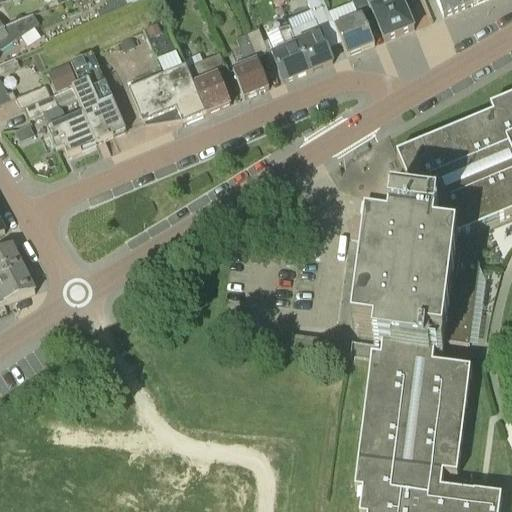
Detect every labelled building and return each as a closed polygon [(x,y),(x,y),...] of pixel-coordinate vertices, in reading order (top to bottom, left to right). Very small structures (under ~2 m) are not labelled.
[(101,24),(121,14),(115,0),(111,0),(105,3),(107,9),(97,14),(101,24)] [(115,0),(121,12),(127,9),(123,0),(115,0)] [(350,0),(358,16),(370,11),(365,0),(350,0)] [(365,0),(370,11),(384,45),(414,32),(407,14),(401,0),(365,0)] [(435,0),(444,20),(471,9),(467,0),(435,0)] [(467,0),(471,9),(492,0),(467,0)] [(298,46),(310,75),(333,66),(327,52),(342,46),(335,29),(333,24),(329,26),(318,1),(308,5),(315,24),(293,33),(298,46)] [(335,29),(342,46),(347,60),(375,49),(362,17),(335,29)] [(4,31),(3,31),(0,33),(0,52),(1,54),(39,27),(33,18),(4,30),(4,31)] [(183,128),(206,118),(193,88),(186,71),(167,24),(144,34),(163,80),(133,93),(130,94),(144,128),(177,114),(183,128)] [(248,37),(256,60),(268,55),(259,33),(248,37)] [(246,67),(232,72),(244,102),(269,92),(256,60),(248,37),(236,42),(246,67)] [(138,47),(135,39),(122,44),(126,53),(138,47)] [(284,86),(310,75),(298,46),(273,57),(284,86)] [(83,117),(96,148),(126,135),(93,55),(71,65),(80,87),(72,90),(83,117)] [(193,88),(206,118),(231,108),(223,89),(219,77),(217,77),(216,73),(224,70),(220,57),(186,71),(193,88)] [(0,110),(15,102),(17,101),(13,95),(9,97),(0,82),(0,79),(20,70),(16,61),(0,68),(0,110)] [(80,87),(71,65),(48,76),(57,97),(61,96),(72,90),(80,87)] [(143,83),(154,79),(148,65),(137,69),(143,83)] [(46,89),(17,101),(15,102),(21,114),(25,112),(50,100),(46,89)] [(50,100),(25,112),(29,123),(58,110),(54,99),(50,100)] [(511,101),(490,110),(494,118),(397,158),(412,193),(403,197),(401,208),(392,208),(390,233),(367,229),(353,335),(376,337),(355,493),(363,494),(360,511),(500,511),(502,499),(442,492),(444,477),(458,479),(471,374),(434,369),(435,358),(443,359),(445,346),(469,349),(480,270),(468,242),(511,223),(511,101)] [(68,160),(96,148),(83,117),(47,132),(57,155),(64,152),(68,160)] [(29,129),(15,135),(20,145),(34,139),(29,129)] [(0,284),(23,272),(12,250),(0,255),(0,284)] [(0,309),(1,309),(1,310),(35,297),(23,272),(0,284),(0,309)] [(291,353),(327,358),(329,343),(293,338),(291,353)] [(352,346),(329,343),(327,358),(350,360),(352,346)]
